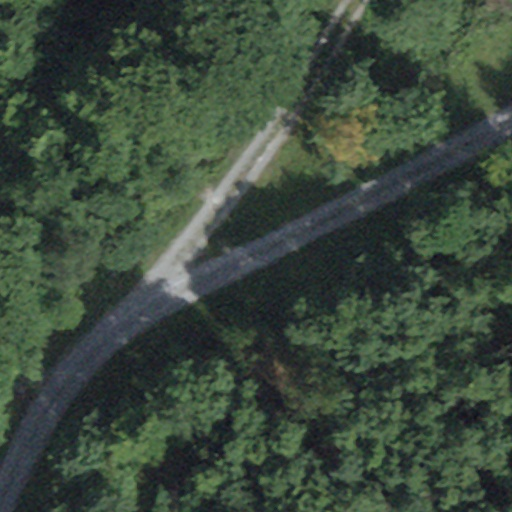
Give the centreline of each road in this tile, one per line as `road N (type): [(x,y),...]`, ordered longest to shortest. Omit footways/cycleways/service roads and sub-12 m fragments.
road 1 (track): [(0,499),(63,386),(142,310),(511,105)]
road 2 (track): [(142,310),(250,163),(353,0)]
